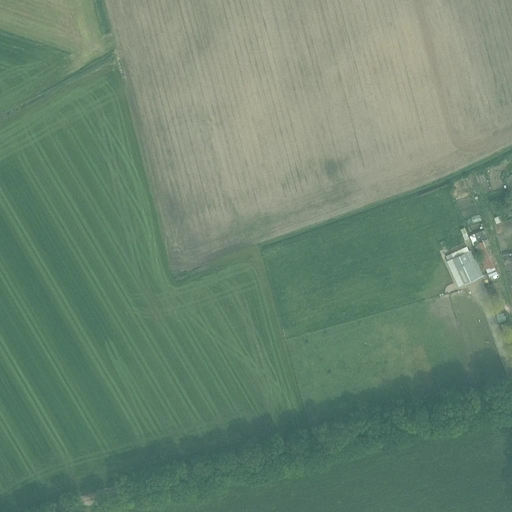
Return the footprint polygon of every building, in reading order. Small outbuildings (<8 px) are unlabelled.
[(503,168),(497,170),(502,183),(507,182),(503,168)] [(463,211),(464,213),(472,209),(468,201),(453,208),(456,214),(463,211)] [(493,224),(495,230),(503,227),(500,221),(493,224)] [(483,253),(489,251),(484,237),(478,239),(483,253)] [(468,242),(472,252),(477,250),(474,240),(468,242)] [(467,246),(446,256),(448,260),(447,261),(452,272),(457,269),(464,284),(483,276),(476,258),(475,259),(470,250),(469,250),(467,246)]
